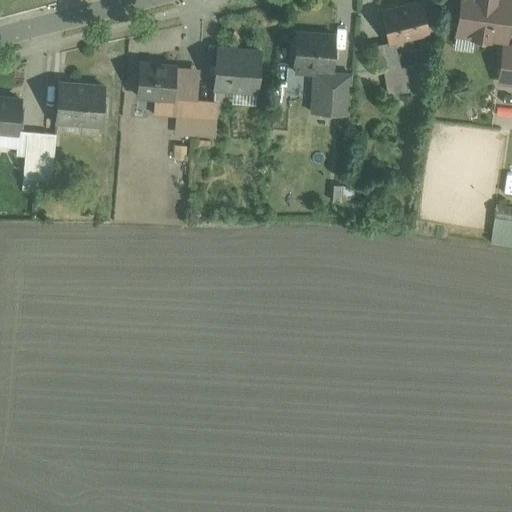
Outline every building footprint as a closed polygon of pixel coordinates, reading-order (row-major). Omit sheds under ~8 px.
[(511,4),(478,0),(462,0),(457,42),(511,48),(511,4)] [(425,7),(380,18),(388,49),(373,52),(378,76),(385,75),(391,101),(428,92),(422,67),(403,72),(398,51),(433,43),(425,7)] [(341,36),(293,35),(292,73),(314,74),(313,115),(350,116),(352,73),(340,73),(341,36)] [(262,49),(212,44),(208,89),(257,94),(262,49)] [(511,55),(505,54),(501,86),(511,87),(511,55)] [(176,66),(138,64),(136,97),(175,99),(173,135),(195,136),(197,101),(198,88),(175,86),(176,66)] [(59,82),(57,123),(104,126),(106,85),(59,82)] [(27,96),(0,96),(0,138),(26,138),(27,96)] [(218,102),(197,101),(195,136),(215,138),(218,102)] [(26,138),(0,138),(0,157),(25,157),(25,193),(40,193),(40,138),(26,138)] [(59,138),(40,138),(40,193),(60,193),(59,138)] [(511,220),(496,219),(494,244),(511,245),(511,220)]
